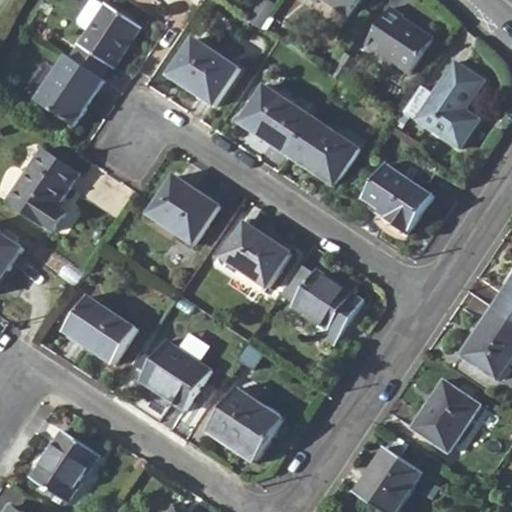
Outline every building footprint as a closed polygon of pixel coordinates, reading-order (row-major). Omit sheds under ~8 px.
[(93,0),(78,23),(92,32),(107,6),(97,0),(93,0)] [(268,0),(264,0),(250,21),(263,30),(278,6),(268,0)] [(321,0),(351,19),(363,0),(310,0),(317,5),(320,0),(321,0)] [(105,79),(113,66),(117,69),(144,28),(109,4),(107,6),(92,32),(74,59),(105,79)] [(358,34),(371,42),(388,16),(376,8),(358,34)] [(393,9),(388,16),(371,42),(367,47),(412,76),(436,41),(405,20),(406,18),(393,9)] [(217,108),(242,70),(197,41),(175,75),(195,88),(192,92),(217,108)] [(362,63),(346,52),(331,74),(340,80),(347,85),(362,63)] [(80,128),(109,82),(105,79),(74,59),(71,57),(42,104),(80,128)] [(405,113),(462,152),(482,122),(467,112),(486,84),(457,63),(435,97),(422,88),(405,113)] [(172,79),(192,92),(195,88),(175,75),(172,79)] [(271,137),(268,140),(290,156),(315,118),(267,86),(245,120),(271,137)] [(315,118),(290,156),(313,170),(315,166),(341,183),(363,149),(315,118)] [(242,123),(268,140),(271,137),(245,120),(242,123)] [(56,232),(69,213),(61,207),(82,175),(45,150),(10,202),(56,232)] [(313,170),(339,187),(341,183),(315,166),(313,170)] [(389,215),(386,219),(412,236),(436,198),(388,166),(365,199),(389,215)] [(195,247),(219,212),(197,197),(200,193),(177,177),(150,216),(195,247)] [(197,197),(219,212),(222,207),(200,193),(197,197)] [(247,224),(238,237),(233,244),(223,260),(269,291),(292,255),(247,224)] [(0,232),(0,282),(9,269),(12,271),(26,249),(0,232)] [(226,239),(233,244),(238,237),(231,232),(226,239)] [(315,276),(302,267),(286,292),(298,300),(315,276)] [(0,282),(0,289),(12,271),(9,269),(0,282)] [(298,300),(293,308),(329,332),(324,339),(337,347),(366,303),(317,271),(315,276),(298,300)] [(511,283),(495,309),(511,320),(511,283)] [(92,297),(68,332),(118,365),(142,330),(92,297)] [(501,381),(511,364),(511,320),(495,309),(474,340),(477,343),(467,359),(501,381)] [(463,357),(467,359),(477,343),(474,340),(463,357)] [(167,346),(143,381),(189,412),(212,377),(167,346)] [(436,398),(439,400),(450,384),(447,382),(436,398)] [(450,384),(439,400),(436,398),(415,430),(453,455),(485,407),(450,384)] [(239,390),(210,434),(233,449),(235,446),(260,462),(287,422),(239,390)] [(71,504),(103,456),(65,431),(33,479),(71,504)] [(233,449),(257,466),(260,462),(235,446),(233,449)] [(378,466),(381,469),(393,451),(389,448),(378,466)] [(393,451),(381,469),(378,466),(358,495),(383,511),(401,511),(427,473),(393,451)]
